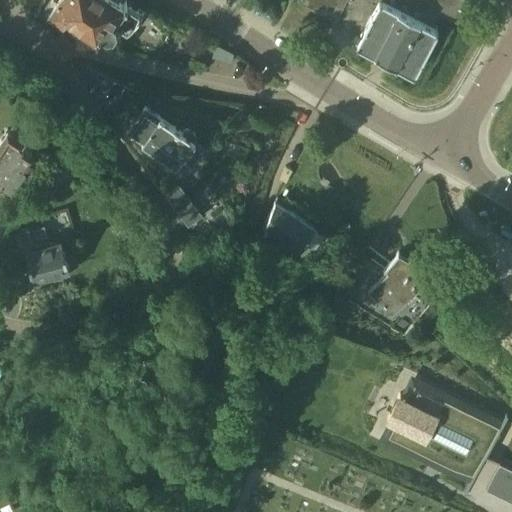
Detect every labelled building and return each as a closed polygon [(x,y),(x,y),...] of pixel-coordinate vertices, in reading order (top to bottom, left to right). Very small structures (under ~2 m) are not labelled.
[(125,3),(120,0),(48,0),(44,7),(48,10),(62,20),(65,16),(96,36),(101,30),(106,34),(112,33),(115,27),(116,26),(117,25),(126,31),(131,26),(135,21),(137,17),(138,12),(126,4),(125,3)] [(304,0),(335,17),(338,14),(362,27),(355,41),(413,73),(438,27),(432,24),(440,10),(458,19),(467,0),(304,0)] [(129,127),(126,132),(175,166),(182,156),(190,162),(195,160),(202,149),(202,145),(193,139),(196,136),(194,133),(188,128),(185,129),(183,131),(145,104),(142,108),(137,105),(124,124),(129,127)] [(33,157),(31,151),(19,143),(23,138),(7,127),(0,137),(0,175),(3,178),(3,182),(10,186),(13,186),(23,170),(34,177),(40,166),(30,160),(33,157)] [(165,193),(164,193),(188,225),(188,224),(202,214),(178,182),(166,191),(165,193)] [(315,225),(275,199),(269,222),(265,221),(262,227),(266,228),(300,249),(315,225)] [(34,246),(29,226),(17,230),(23,250),(25,250),(34,278),(70,267),(70,266),(78,264),(74,249),(65,251),(61,238),(34,246)] [(416,263),(399,250),(384,270),(386,272),(369,289),(393,314),(419,288),(428,295),(441,278),(419,261),(416,263)] [(394,420),(387,435),(424,453),(423,454),(431,458),(432,457),(431,457),(433,453),(446,459),(444,463),(443,464),(451,468),(451,467),(472,478),(473,479),(486,454),(501,424),(500,423),(499,424),(414,381),(407,396),(401,393),(400,392),(387,417),(388,418),(394,420)] [(511,467),(499,461),(486,488),(511,501),(511,467)]
